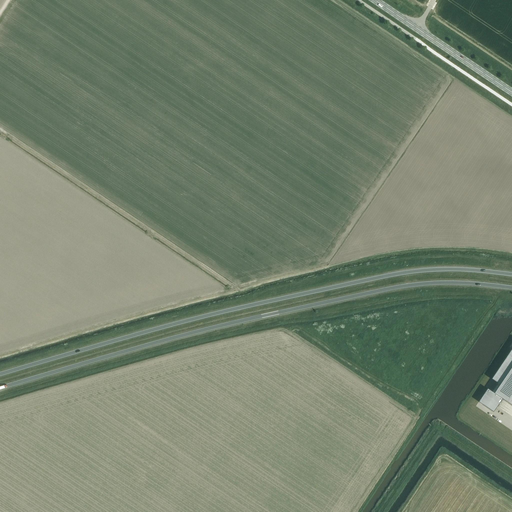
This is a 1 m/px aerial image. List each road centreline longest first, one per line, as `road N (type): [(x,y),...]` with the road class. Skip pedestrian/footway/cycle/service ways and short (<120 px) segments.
road 1 (trunk): [(0,388),(404,285),(511,287)]
road 2 (trunk): [(511,274),(390,274),(178,322),(0,374)]
road 3 (primary): [(511,92),(374,0)]
